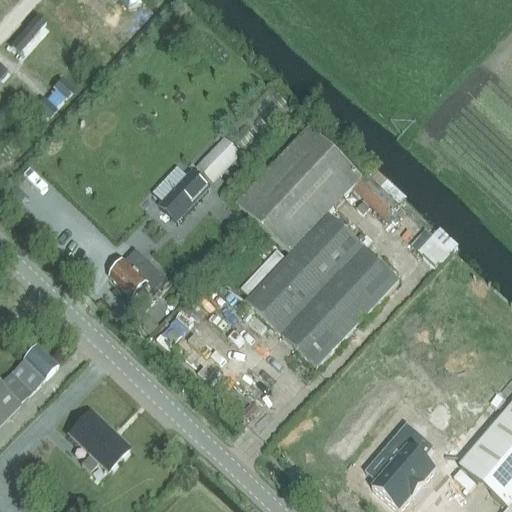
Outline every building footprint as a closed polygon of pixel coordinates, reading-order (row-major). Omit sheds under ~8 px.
[(142,0),(118,0),(127,9),(140,6),(142,0)] [(167,0),(147,0),(146,2),(169,19),(177,8),(167,0)] [(89,7),(81,16),(101,34),(109,25),(89,7)] [(118,34),(102,49),(116,64),(132,49),(118,34)] [(16,63),(26,56),(14,39),(4,47),(16,63)] [(150,81),(160,70),(145,56),(135,67),(150,81)] [(221,57),(207,69),(221,85),(235,74),(221,57)] [(41,83),(50,76),(42,64),(32,70),(41,83)] [(56,98),(70,110),(78,101),(64,89),(56,98)] [(251,106),(247,118),(262,123),(266,111),(251,106)] [(102,144),(112,133),(94,115),(84,126),(102,144)] [(363,183),(362,182),(309,132),(236,209),(290,261),(329,220),(363,183)] [(119,137),(109,147),(126,165),(136,156),(119,137)] [(11,146),(24,159),(32,151),(19,138),(11,146)] [(242,158),(224,141),(196,171),(214,188),(242,158)] [(53,188),(61,180),(47,167),(39,175),(53,188)] [(177,226),(210,192),(192,175),(159,210),(177,226)] [(81,216),(91,202),(63,184),(60,187),(62,188),(55,199),(81,216)] [(399,286),(329,220),(290,261),(247,307),(317,373),(399,286)] [(423,261),(416,270),(429,280),(450,253),(430,238),(417,256),(423,261)] [(166,282),(158,275),(136,254),(110,281),(132,302),(146,287),(154,295),(166,282)] [(196,315),(188,324),(214,348),(229,332),(216,319),(208,326),(196,315)] [(226,343),(218,353),(237,368),(245,359),(226,343)] [(0,387),(0,388),(20,408),(58,370),(38,349),(0,387)] [(0,387),(0,428),(20,408),(0,388),(0,387)] [(511,408),(459,470),(507,511),(509,511),(511,509),(511,408)] [(108,476),(130,453),(91,415),(69,438),(90,459),(82,468),(91,476),(99,467),(108,476)] [(405,451),(372,486),(400,511),(451,458),(409,421),(392,441),(405,451)] [(0,460),(12,473),(40,445),(24,426),(0,450),(0,460)]
